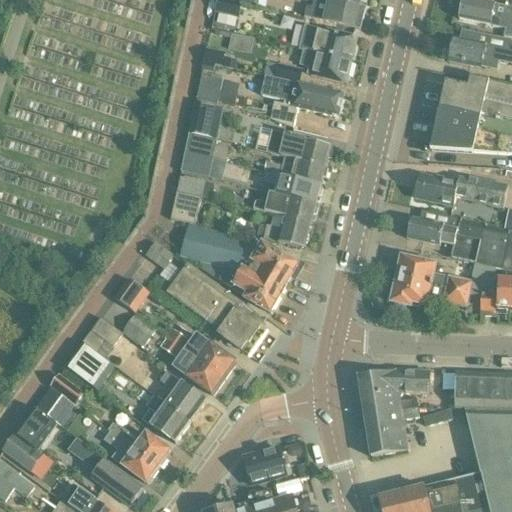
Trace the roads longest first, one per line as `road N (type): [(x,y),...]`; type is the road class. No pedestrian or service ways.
road 1 (tertiary): [(334,338),(412,0)]
road 2 (unclassified): [(185,511),(255,415),(329,399)]
road 3 (residential): [(334,338),(511,346)]
